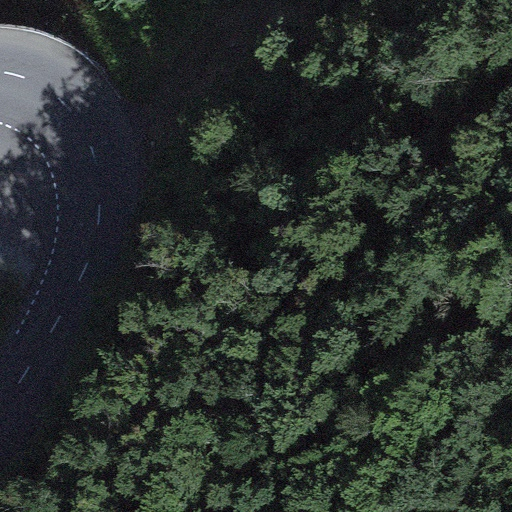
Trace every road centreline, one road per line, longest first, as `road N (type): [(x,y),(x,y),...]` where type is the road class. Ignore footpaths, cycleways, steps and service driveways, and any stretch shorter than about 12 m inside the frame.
road 1 (tertiary): [(0,402),(84,263),(103,164),(72,99),(20,65),(0,65)]
road 2 (track): [(216,0),(89,134)]
